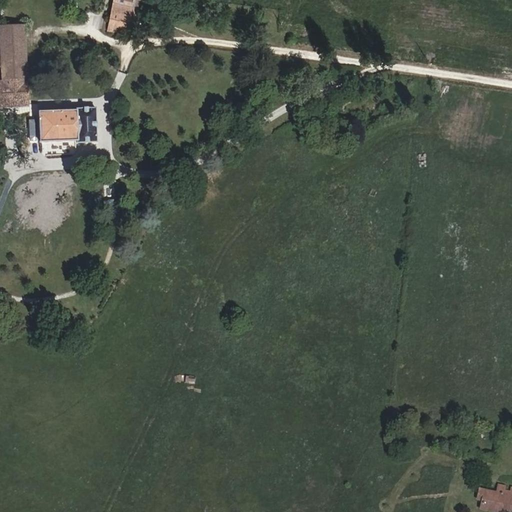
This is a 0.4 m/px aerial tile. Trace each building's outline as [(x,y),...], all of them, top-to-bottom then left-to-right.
[(132,35),(138,0),(114,0),(108,30),(132,35)] [(0,82),(27,81),(24,25),(0,25),(0,82)] [(0,107),(28,106),(27,81),(0,82),(0,107)] [(96,142),(94,109),(76,110),(76,111),(37,112),(39,143),(78,142),(78,143),(96,142)] [(496,511),(511,511),(511,488),(511,489),(511,493),(510,496),(503,494),(503,491),(504,487),(498,486),(497,493),(484,490),(482,500),(480,509),(496,511)]
